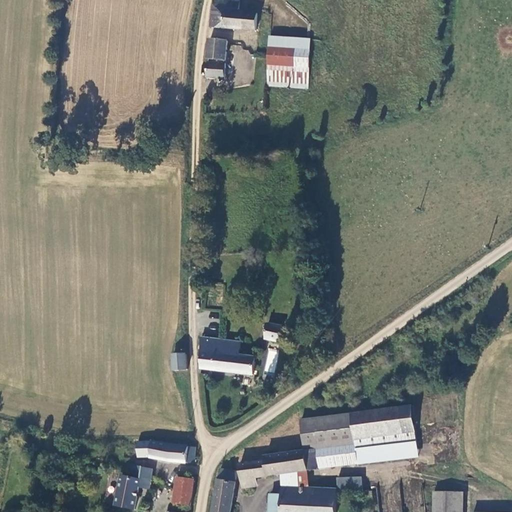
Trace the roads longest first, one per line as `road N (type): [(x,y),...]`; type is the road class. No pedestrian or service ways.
road 1 (unclassified): [(203,0),(190,63),(189,382),(190,434),(205,475)]
road 2 (unclassified): [(205,475),(222,441),(511,238)]
